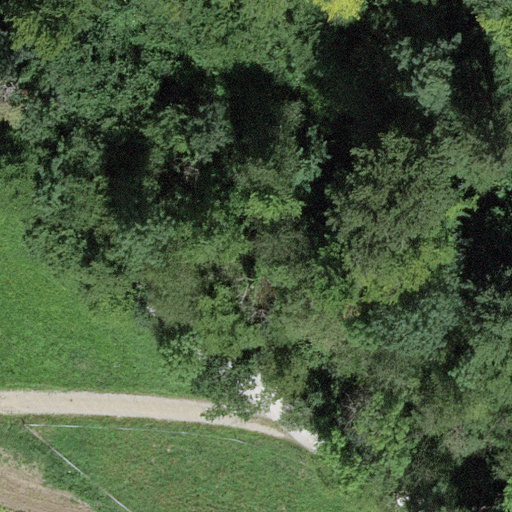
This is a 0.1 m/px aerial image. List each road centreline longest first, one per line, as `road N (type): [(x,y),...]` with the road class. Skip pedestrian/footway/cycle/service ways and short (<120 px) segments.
road 1 (track): [(420,511),(67,239),(0,152)]
road 2 (track): [(0,402),(161,412),(323,444)]
